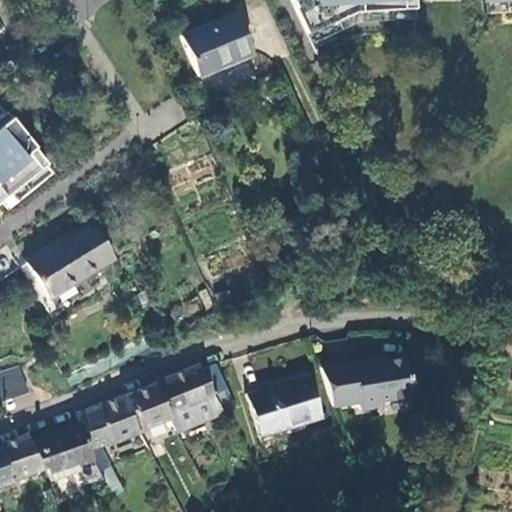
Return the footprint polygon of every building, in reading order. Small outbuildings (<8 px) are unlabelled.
[(289,0),(314,54),(357,34),(412,31),(410,0),(289,0)] [(484,14),(511,12),(511,1),(484,3),(484,14)] [(201,80),(255,56),(237,15),(183,39),(201,80)] [(0,204),(11,196),(7,190),(41,163),(4,116),(0,119),(0,204)] [(98,272),(113,263),(90,225),(19,267),(48,316),(105,283),(98,272)] [(474,352),(454,349),(450,379),(470,382),(474,352)] [(411,399),(405,361),(373,366),(373,362),(321,371),(333,410),(360,405),(361,413),(378,410),(382,404),(411,399)] [(0,373),(0,403),(23,395),(14,369),(0,373)] [(213,401),(214,401),(213,398),(204,375),(201,369),(155,387),(169,421),(176,435),(221,417),(213,401)] [(213,398),(226,393),(217,369),(204,375),(213,398)] [(321,420),(308,380),(246,398),(261,446),(311,430),(310,424),(321,420)] [(138,433),(141,432),(169,421),(155,387),(125,399),(138,433)] [(125,399),(79,417),(82,424),(92,451),(108,445),(109,448),(139,436),(142,434),(141,432),(138,433),(125,399)] [(31,444),(41,472),(48,470),(51,477),(95,459),(92,451),(82,424),(31,444)] [(28,437),(0,447),(0,487),(41,472),(31,444),(28,437)] [(439,462),(426,460),(422,479),(435,482),(439,462)]
